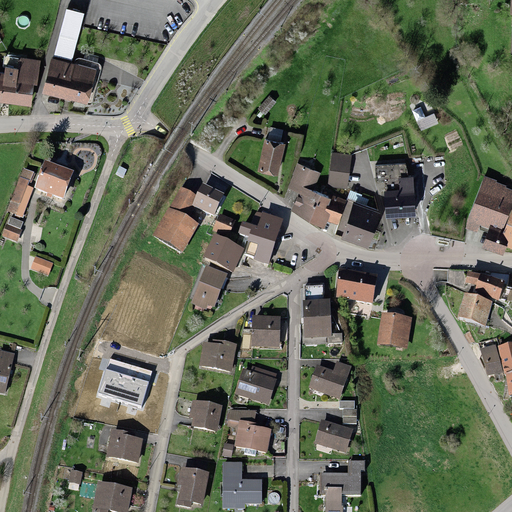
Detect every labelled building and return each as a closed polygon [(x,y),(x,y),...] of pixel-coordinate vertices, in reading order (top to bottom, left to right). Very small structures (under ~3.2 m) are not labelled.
[(66,9),(53,59),(71,63),(84,14),(66,9)] [(0,72),(0,102),(31,106),(33,85),(37,86),(40,61),(18,58),(17,69),(5,67),(4,73),(0,72)] [(51,58),(42,94),(87,105),(96,69),(71,63),(53,59),(51,58)] [(266,94),(257,107),(264,112),(273,100),(266,94)] [(265,140),(258,171),(277,176),(284,145),(265,140)] [(352,155),(332,153),(327,186),(347,189),(352,155)] [(43,162),(34,188),(62,197),(70,171),(43,162)] [(383,182),(384,191),(399,190),(399,178),(409,177),(405,163),(375,165),(377,182),(383,182)] [(299,192),(291,211),(324,230),(327,222),(338,226),(348,200),(332,194),(331,197),(313,191),(320,174),(297,165),(288,188),(299,192)] [(22,171),(6,212),(14,215),(30,174),(22,171)] [(384,191),(386,219),(416,218),(413,177),(409,177),(399,178),(399,190),(384,191)] [(511,187),(483,177),(464,225),(476,230),(478,224),(486,227),(488,222),(501,227),(511,199),(511,187)] [(194,205),(203,211),(212,216),(223,198),(205,186),(198,198),(194,205)] [(172,209),(195,223),(203,211),(194,205),(198,198),(184,189),(172,209)] [(511,199),(501,227),(509,230),(505,239),(511,242),(511,199)] [(354,202),(341,240),(368,249),(381,211),(354,202)] [(172,209),(155,236),(183,253),(199,226),(195,223),(172,209)] [(253,227),(257,228),(261,214),(255,212),(250,226),(253,227)] [(250,238),(244,256),(268,263),(281,220),(261,214),(257,228),(253,227),(250,238)] [(233,222),(218,216),(212,231),(227,237),(233,222)] [(501,227),(488,222),(486,227),(480,242),(501,250),(505,239),(509,230),(501,227)] [(237,234),(250,238),(253,227),(250,226),(240,223),(237,234)] [(4,228),(1,237),(15,242),(19,233),(4,228)] [(213,236),(203,256),(233,271),(243,250),(213,236)] [(197,247),(193,261),(200,263),(204,249),(197,247)] [(48,265),(34,258),(31,265),(45,272),(48,265)] [(204,267),(189,303),(204,309),(206,305),(211,307),(224,275),(204,267)] [(339,272),(336,297),(369,301),(372,275),(339,272)] [(464,283),(475,287),(479,276),(468,272),(464,283)] [(475,287),(474,290),(498,299),(503,285),(479,276),(475,287)] [(304,302),(321,303),(322,286),(305,285),(304,302)] [(489,303),(463,295),(457,315),(483,323),(489,303)] [(304,302),(304,335),(326,336),(327,303),(321,303),(304,302)] [(381,314),(376,344),(404,348),(409,319),(381,314)] [(252,317),(251,346),(277,346),(278,318),(252,317)] [(340,336),(326,336),(326,344),(340,344),(340,336)] [(202,343),(198,365),(231,371),(235,346),(212,342),(211,344),(202,343)] [(511,343),(498,347),(504,373),(511,371),(511,343)] [(496,351),(480,354),(484,374),(500,372),(496,351)] [(0,393),(2,394),(10,354),(0,352),(0,393)] [(152,371),(109,358),(98,392),(142,405),(152,371)] [(315,367),(309,388),(338,397),(347,368),(335,365),(332,373),(315,367)] [(240,371),(233,395),(267,404),(273,379),(240,371)] [(193,417),(191,425),(217,430),(221,407),(191,402),(188,417),(193,417)] [(342,411),(342,424),(356,424),(356,411),(342,411)] [(238,421),(232,445),(264,452),(269,431),(253,428),(254,425),(238,421)] [(320,421),(314,443),(344,451),(351,430),(320,421)] [(111,431),(105,457),(137,464),(141,443),(130,440),(131,435),(111,431)] [(221,463),(221,508),(242,509),(242,504),(260,504),(260,482),(238,482),(238,463),(221,463)] [(319,475),(319,493),(325,493),(340,493),(359,493),(359,470),(362,470),(362,463),(348,463),(347,475),(319,475)] [(179,483),(175,504),(189,507),(190,500),(200,503),(206,474),(180,469),(177,483),(179,483)] [(70,473),(69,483),(80,484),(81,474),(70,473)] [(96,483),(91,511),(107,511),(108,509),(124,511),(127,488),(96,483)] [(339,511),(340,493),(325,493),(324,511),(339,511)]
